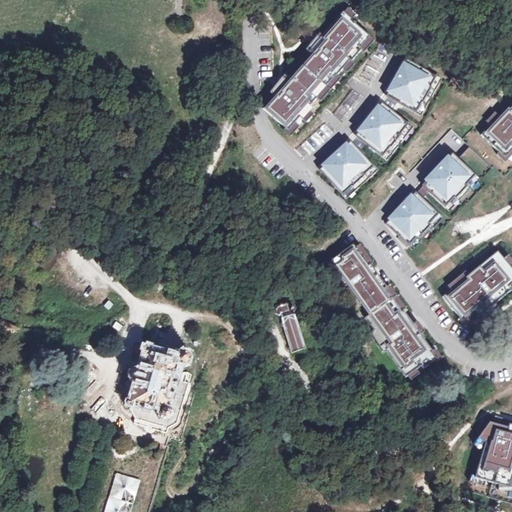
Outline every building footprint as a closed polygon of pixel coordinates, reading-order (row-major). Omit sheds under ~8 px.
[(312,55),(302,66),(336,96),(380,50),(382,48),(346,16),(312,55)] [(406,61),(388,90),(418,109),(434,77),(406,61)] [(282,87),(262,107),(299,138),(336,96),(302,66),(282,87)] [(511,104),(484,135),(507,156),(511,150),(511,104)] [(379,105),(360,130),(390,153),(410,123),(379,105)] [(344,139),(320,163),(344,190),(376,163),(344,139)] [(451,154),(421,184),(447,209),(477,179),(451,154)] [(440,217),(415,193),(386,224),(411,248),(440,217)] [(358,246),(331,264),(371,321),(397,302),(358,246)] [(511,268),(498,251),(441,296),(465,325),(511,287),(511,268)] [(397,302),(371,321),(411,378),(438,359),(397,302)] [(292,309),(290,309),(288,310),(286,303),(277,306),(275,309),(276,312),(280,314),(292,351),(305,348),(293,310),(292,309)] [(160,328),(152,325),(147,343),(152,345),(156,342),(160,328)] [(176,358),(150,350),(145,348),(144,352),(139,369),(135,381),(129,401),(128,403),(131,404),(161,413),(160,415),(163,418),(167,420),(170,418),(171,414),(169,410),(168,410),(180,365),(182,366),(184,366),(187,365),(189,364),(189,363),(190,362),(191,361),(191,359),(191,358),(191,357),(190,355),(189,353),(188,352),(187,351),(185,350),(184,350),(182,350),(180,351),(179,352),(177,353),(177,354),(176,355),(176,358)] [(134,380),(135,381),(139,369),(137,369),(135,368),(134,369),(133,369),(131,371),(130,372),(130,374),(130,375),(130,377),(131,379),(132,379),(134,380)] [(511,417),(490,418),(473,444),(481,456),(472,489),(511,501),(511,417)] [(132,511),(140,483),(116,475),(105,511),(132,511)]
